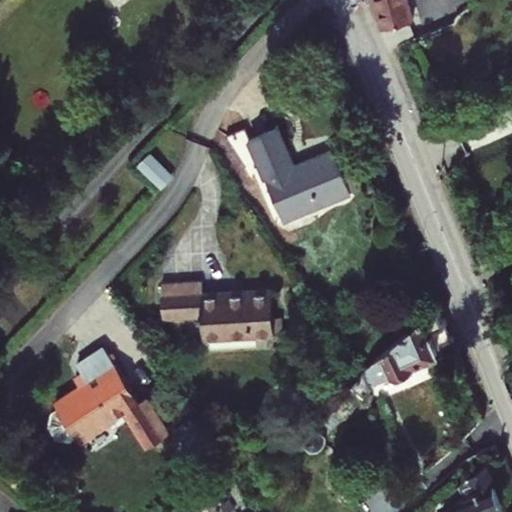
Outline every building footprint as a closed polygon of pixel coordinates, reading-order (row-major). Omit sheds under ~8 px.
[(389,0),(395,22),(423,15),(419,0),(389,0)] [(445,28),(414,40),(423,64),(454,53),(445,28)] [(359,195),(339,150),(330,154),(333,162),(302,176),(283,130),(257,142),(292,224),(359,195)] [(157,152),(147,162),(168,185),(179,175),(157,152)] [(209,292),(209,277),(175,278),(176,317),(209,316),(210,339),(284,338),(283,291),(209,292)] [(441,309),(435,312),(411,330),(359,386),(370,396),(378,393),(378,386),(402,375),(410,377),(419,371),(420,365),(446,354),(443,349),(460,341),(445,308),(441,309)] [(152,397),(147,400),(113,346),(86,363),(91,372),(83,377),(88,385),(66,399),(70,405),(87,432),(91,438),(120,420),(124,427),(138,418),(156,445),(175,433),(152,397)] [(370,396),(359,386),(323,427),(330,435),(370,396)] [(87,432),(70,405),(65,408),(60,421),(68,433),(82,435),(87,432)] [(330,435),(323,427),(310,441),(317,448),(328,444),(330,435)] [(511,504),(497,465),(467,487),(469,491),(473,490),(476,499),(453,508),(454,511),(500,511),(500,509),(511,504)]
